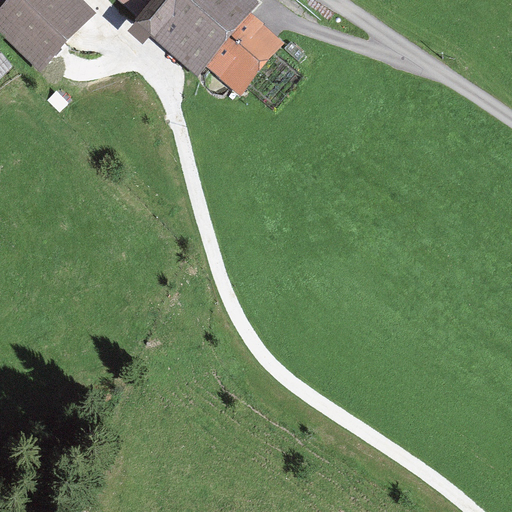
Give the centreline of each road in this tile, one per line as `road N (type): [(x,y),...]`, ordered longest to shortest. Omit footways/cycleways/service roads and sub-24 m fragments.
road 1 (track): [(87,0),(165,91),(209,244),(253,346),(477,511)]
road 2 (track): [(511,119),(333,0)]
road 3 (track): [(265,0),(329,36),(432,66)]
